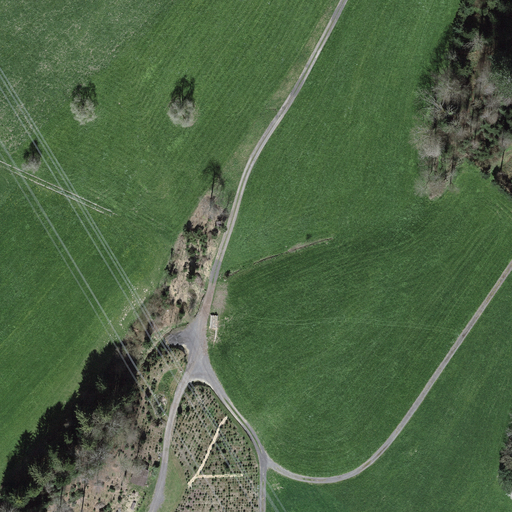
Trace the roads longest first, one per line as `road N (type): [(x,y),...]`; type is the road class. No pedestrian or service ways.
road 1 (track): [(262,511),(262,452),(205,372),(198,347),(245,175),(344,0)]
road 2 (track): [(511,264),(368,463),(321,480),(284,471),(262,452)]
road 3 (track): [(151,511),(169,425),(198,347)]
